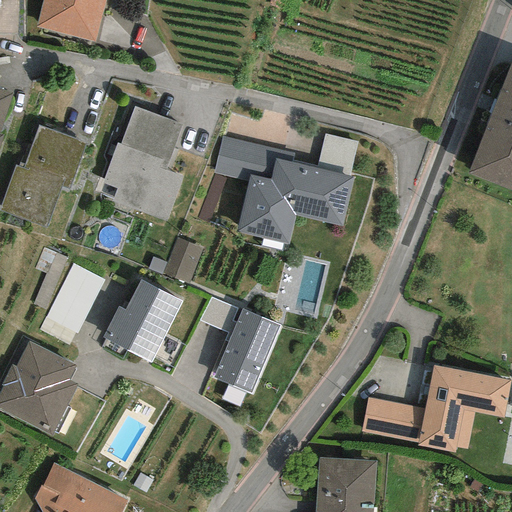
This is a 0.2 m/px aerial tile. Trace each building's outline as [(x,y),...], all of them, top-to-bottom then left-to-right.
[(104,0),(42,0),(36,27),(95,42),(104,0)] [(511,62),(467,173),(511,191),(511,62)] [(0,124),(12,92),(0,88),(0,148),(4,137),(0,135),(0,124)] [(181,124),(133,107),(120,143),(116,142),(101,183),(116,188),(112,201),(167,221),(184,176),(165,169),(181,124)] [(85,144),(39,127),(24,168),(16,165),(0,208),(0,213),(44,229),(59,186),(68,190),(85,144)] [(356,142),(324,135),(316,169),(348,176),(356,142)] [(274,159),(292,163),(294,154),(222,137),(213,173),(248,181),(249,175),(269,180),(274,159)] [(292,163),(274,159),(269,180),(249,175),(248,181),(236,232),(288,244),(295,216),(342,226),(353,177),(348,176),(316,169),(292,163)] [(200,253),(178,244),(165,275),(187,284),(200,253)] [(104,281),(71,264),(44,317),(77,333),(104,281)] [(182,301),(139,280),(124,310),(118,307),(101,338),(150,363),(182,301)] [(228,342),(236,323),(231,321),(237,309),(209,297),(199,321),(227,333),(224,340),(228,342)] [(279,326),(241,310),(236,323),(228,342),(213,378),(251,394),(279,326)] [(28,342),(15,366),(12,364),(0,388),(0,411),(51,436),(77,384),(69,381),(76,366),(28,342)] [(502,417),(509,380),(433,366),(424,409),(367,398),(360,432),(417,442),(417,446),(454,453),(462,410),(502,417)] [(372,511),(375,460),(317,457),(314,511),(372,511)] [(121,511),(127,501),(52,463),(42,486),(41,485),(34,499),(41,511),(121,511)]
